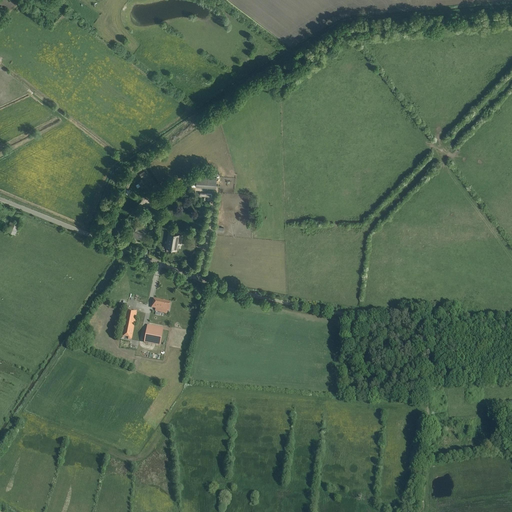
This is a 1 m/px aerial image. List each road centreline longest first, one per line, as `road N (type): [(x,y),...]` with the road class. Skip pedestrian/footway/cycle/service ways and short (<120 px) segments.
road 1 (unclassified): [(511,316),(370,315),(231,290),(0,199)]
road 2 (track): [(428,316),(424,455)]
